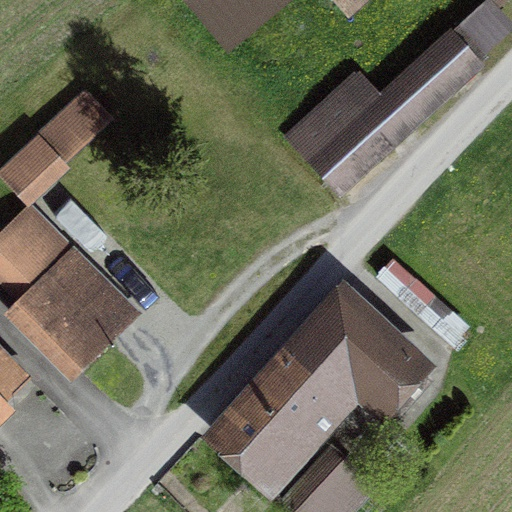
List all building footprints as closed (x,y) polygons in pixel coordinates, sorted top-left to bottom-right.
[(289,0),(185,0),(183,2),(227,53),(289,0)] [(332,0),(349,18),(368,0),(332,0)] [(358,76),(287,140),(337,195),(480,67),(451,35),(379,99),(358,76)] [(86,97),(1,174),(23,198),(61,164),(57,160),(104,117),(86,97)] [(22,309),(78,364),(131,312),(29,210),(0,238),(0,270),(30,301),(22,309)] [(383,409),(415,373),(336,304),(217,438),(262,478),(350,379),(383,409)] [(0,394),(17,377),(0,359),(0,394)] [(290,511),(349,511),(351,511),(328,491),(343,474),(323,457),(282,505),(290,511)]
